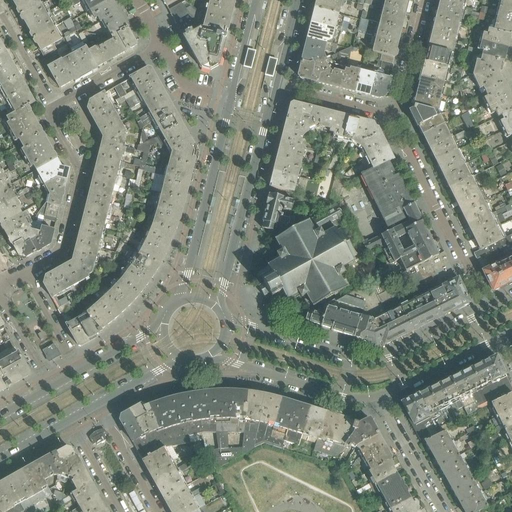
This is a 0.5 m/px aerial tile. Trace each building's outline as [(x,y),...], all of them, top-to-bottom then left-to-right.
[(41,5),(37,0),(11,0),(18,10),(17,12),(19,17),(41,5)] [(111,0),(110,0),(83,0),(90,12),(111,0)] [(128,30),(119,14),(111,0),(90,12),(94,20),(95,21),(98,19),(100,23),(99,24),(106,37),(109,35),(111,38),(117,34),(118,36),(128,30)] [(229,23),(233,8),(234,0),(209,0),(205,17),(229,23)] [(256,0),(219,149),(256,159),(296,0),(256,0)] [(342,1),(342,0),(317,0),(315,10),(339,16),(342,1)] [(401,29),(408,1),(404,0),(385,0),(379,24),(401,29)] [(461,11),(463,0),(439,0),(440,0),(437,9),(438,9),(437,12),(436,14),(435,17),(436,19),(458,25),(460,16),(470,18),(470,19),(477,21),(478,20),(479,14),(471,12),(472,10),(466,9),(465,12),(461,11)] [(511,5),(500,2),(493,31),(510,36),(511,36),(511,5)] [(218,66),(229,23),(205,17),(199,15),(200,13),(199,12),(201,9),(197,6),(194,9),(193,8),(187,11),(182,3),(169,11),(173,19),(201,69),(210,71),(218,66)] [(54,28),(41,5),(19,17),(22,21),(24,22),(31,34),(30,36),(33,40),(54,28)] [(68,13),(65,8),(64,7),(58,10),(52,14),(54,17),(63,12),(65,15),(68,13)] [(345,33),(349,19),(339,16),(315,10),(307,40),(333,45),(337,46),(340,32),(345,33)] [(69,19),(63,23),(68,31),(69,31),(74,28),(71,22),(69,19)] [(373,33),(375,23),(360,19),(359,26),(358,26),(357,29),(373,33)] [(461,32),(463,26),(458,25),(436,19),(436,20),(434,21),(433,24),(434,26),(430,42),(428,42),(427,48),(451,54),(456,31),(461,32)] [(81,30),(76,20),(72,22),(77,32),(81,30)] [(395,51),(401,29),(379,24),(372,54),(379,56),(393,59),(394,58),(396,57),(397,53),(395,51)] [(60,40),(54,28),(33,40),(35,45),(37,45),(41,51),(60,40)] [(65,38),(76,32),(74,28),(69,31),(69,32),(64,35),(65,38)] [(371,40),(373,33),(357,29),(356,33),(358,33),(357,38),(364,40),(364,38),(371,40)] [(137,46),(128,30),(118,36),(117,34),(111,38),(113,41),(99,49),(97,47),(88,52),(97,68),(137,46)] [(509,40),(510,36),(493,31),(489,30),(488,35),(484,34),(479,51),(483,52),(482,57),(502,63),(503,62),(504,61),(505,58),(504,56),(508,42),(509,40)] [(87,42),(83,34),(79,36),(83,44),(87,42)] [(73,45),(68,37),(65,39),(69,47),(73,45)] [(56,50),(59,48),(60,50),(68,46),(63,38),(60,40),(41,51),(44,58),(50,54),(53,59),(58,56),(56,51),(56,50)] [(323,55),(324,52),(331,53),(333,45),(307,40),(302,61),(311,63),(324,58),(323,55)] [(97,68),(88,52),(86,48),(62,61),(61,60),(48,68),(60,89),(97,68)] [(443,83),(451,54),(427,48),(425,54),(427,55),(423,71),(421,71),(420,77),(443,83)] [(0,87),(19,77),(11,63),(4,51),(0,53),(0,87)] [(501,71),(502,63),(482,57),(475,55),(474,61),(476,62),(472,76),(479,89),(482,88),(485,92),(504,82),(501,75),(500,75),(498,72),(501,71)] [(393,66),(392,64),(393,59),(379,56),(377,66),(377,68),(392,72),(393,66)] [(322,76),(335,65),(330,57),(324,58),(311,63),(302,61),(301,63),(298,75),(301,79),(316,83),(317,84),(319,75),(322,76)] [(355,93),(360,72),(346,68),(335,65),(322,76),(319,75),(317,84),(355,93)] [(166,98),(157,83),(150,70),(148,69),(130,79),(137,91),(131,95),(129,94),(126,96),(123,98),(125,101),(130,110),(135,107),(132,103),(141,98),(147,108),(166,98)] [(469,78),(470,72),(462,70),(462,73),(459,81),(460,82),(466,79),(469,78)] [(386,95),(390,80),(360,72),(355,93),(379,99),(386,95)] [(34,104),(26,90),(19,77),(0,87),(0,100),(2,105),(3,104),(7,111),(11,109),(14,114),(27,107),(34,104)] [(438,106),(443,83),(420,77),(418,83),(419,84),(417,92),(415,100),(414,100),(413,105),(414,106),(414,107),(437,111),(441,112),(442,107),(438,106)] [(511,97),(508,89),(508,87),(507,84),(505,83),(504,82),(485,92),(487,96),(483,98),(492,115),(495,113),(497,117),(501,116),(511,109),(511,97)] [(126,96),(120,85),(114,89),(119,99),(120,99),(123,98),(126,96)] [(120,123),(104,94),(94,99),(94,100),(90,102),(88,110),(90,114),(101,134),(120,123)] [(118,106),(125,101),(123,98),(120,99),(119,99),(115,101),(118,106)] [(181,125),(173,111),(166,98),(147,108),(150,113),(144,117),(146,120),(142,122),(141,121),(137,124),(141,130),(144,128),(146,131),(151,127),(151,126),(152,125),(152,123),(154,122),(162,135),(181,125)] [(316,129),(310,118),(308,118),(310,109),(294,105),(290,107),(287,119),(286,122),(296,125),(305,135),(309,132),(316,129)] [(41,134),(27,107),(14,114),(7,118),(9,123),(7,124),(12,133),(16,141),(19,140),(21,145),(41,134)] [(444,127),(439,115),(437,111),(414,107),(413,110),(409,112),(417,128),(421,135),(422,136),(423,135),(423,137),(444,127)] [(468,113),(465,107),(460,110),(463,116),(465,114),(468,113)] [(342,140),(348,118),(310,109),(308,118),(310,118),(316,129),(319,128),(329,131),(329,133),(329,134),(327,144),(332,145),(334,138),(342,140)] [(511,109),(501,116),(503,120),(500,122),(504,130),(505,132),(508,138),(511,136),(511,138),(511,109)] [(463,116),(461,117),(467,130),(472,128),(473,127),(468,117),(470,117),(469,116),(468,113),(465,114),(463,116)] [(380,135),(377,129),(375,129),(373,124),(348,118),(342,140),(351,142),(353,144),(359,148),(364,143),(380,135)] [(305,135),(296,125),(286,122),(278,157),(301,163),(304,153),(301,152),(302,148),(300,147),(302,138),(305,135)] [(131,155),(132,150),(128,149),(124,148),(127,138),(125,134),(126,133),(120,123),(101,134),(103,138),(98,158),(121,163),(123,153),(131,155)] [(189,139),(181,125),(162,135),(170,149),(171,152),(169,161),(193,167),(196,152),(189,139)] [(457,152),(444,127),(423,137),(436,162),(457,152)] [(485,140),(480,131),(475,133),(480,143),(485,140)] [(56,160),(41,134),(21,145),(24,149),(21,150),(26,159),(31,167),(33,166),(36,171),(56,160)] [(392,160),(386,147),(380,135),(364,143),(359,148),(364,152),(366,157),(373,170),(389,162),(392,160)] [(492,151),(487,141),(481,144),(486,154),(492,151)] [(470,178),(457,152),(436,162),(449,188),(470,178)] [(498,164),(493,154),(488,157),(493,167),(498,164)] [(18,164),(15,157),(13,159),(11,156),(9,157),(14,166),(18,164)] [(297,178),(301,163),(278,157),(270,187),(271,188),(293,193),(296,183),(318,189),(320,184),(297,178)] [(113,192),(117,177),(121,163),(98,158),(91,186),(113,192)] [(139,168),(141,161),(134,159),(133,166),(139,168)] [(59,207),(66,182),(69,170),(61,169),(56,160),(36,171),(38,175),(36,176),(42,187),(45,192),(47,191),(50,195),(47,204),(59,207)] [(184,199),(193,167),(169,161),(165,177),(161,176),(154,175),(152,174),(151,180),(153,181),(150,192),(161,194),(184,199)] [(412,205),(406,192),(398,176),(396,177),(391,168),(392,168),(389,162),(373,170),(361,176),(387,228),(408,218),(410,221),(419,216),(413,204),(412,205)] [(507,174),(502,165),(496,168),(501,177),(507,174)] [(6,182),(1,173),(0,170),(0,191),(6,188),(12,185),(9,180),(6,182)] [(477,191),(476,190),(471,178),(470,178),(449,188),(462,214),(483,203),(488,201),(482,189),(477,191)] [(132,196),(134,188),(135,182),(129,180),(126,194),(132,196)] [(106,220),(110,206),(112,198),(113,192),(91,186),(84,215),(106,220)] [(21,207),(16,200),(11,190),(9,192),(6,188),(0,191),(0,223),(1,225),(21,214),(18,209),(21,207)] [(20,198),(27,194),(28,193),(26,189),(17,193),(20,198)] [(129,209),(132,196),(126,194),(125,200),(123,208),(129,209)] [(180,215),(184,199),(161,194),(156,213),(154,218),(148,216),(146,223),(152,225),(174,233),(174,232),(176,229),(176,226),(177,223),(179,220),(180,215)] [(290,218),(291,212),(294,203),(294,201),(283,197),(270,194),(269,194),(269,195),(268,195),(266,205),(267,205),(262,222),(263,223),(262,229),(274,232),(276,227),(286,229),(288,233),(295,229),(294,227),(293,226),(295,219),(290,218)] [(489,215),(488,212),(483,203),(462,214),(474,238),(495,228),(491,220),(497,217),(495,213),(489,215)] [(504,208),(501,203),(498,205),(499,207),(494,209),(496,212),(504,208)] [(58,213),(59,207),(47,204),(45,204),(42,209),(58,213)] [(362,261),(359,255),(357,256),(342,229),(338,231),(337,229),(342,226),(339,220),(340,219),(339,218),(342,216),(341,214),(341,212),(340,211),(339,210),(338,209),(335,210),(334,208),(325,212),(308,222),(305,217),(298,221),(297,226),(294,227),(295,229),(288,233),(275,240),(275,241),(272,242),(274,246),(273,246),(276,251),(277,250),(278,253),(277,254),(277,255),(278,256),(266,263),(268,266),(267,266),(268,267),(258,273),(258,274),(257,277),(258,280),(262,280),(264,283),(263,284),(258,287),(258,288),(259,289),(262,295),(262,297),(263,297),(269,294),(271,298),(270,300),(271,303),(275,303),(275,304),(285,299),(286,300),(287,299),(288,303),(300,296),(301,298),(303,297),(304,300),(304,301),(306,305),(307,305),(309,308),(312,306),(313,307),(320,304),(321,306),(327,303),(326,300),(333,296),(335,295),(336,297),(342,294),(341,291),(347,288),(347,287),(349,286),(343,275),(348,272),(356,287),(362,284),(352,266),(362,261)] [(55,223),(58,213),(42,209),(37,216),(44,217),(43,220),(55,223)] [(41,228),(42,224),(32,222),(28,217),(24,219),(21,214),(1,225),(19,257),(19,256),(22,257),(26,247),(25,245),(39,237),(41,228)] [(99,249),(103,234),(106,220),(84,215),(77,244),(99,249)] [(405,271),(404,271),(405,272),(416,267),(430,260),(438,256),(421,223),(422,223),(419,216),(410,221),(374,240),(372,236),(367,239),(367,240),(364,242),(365,244),(363,245),(367,253),(380,246),(382,251),(383,251),(388,261),(390,265),(399,260),(405,271)] [(171,240),(173,237),(174,234),(174,233),(152,225),(146,240),(139,254),(159,266),(160,265),(162,262),(163,259),(164,257),(166,254),(167,251),(168,249),(170,246),(170,243),(171,240)] [(50,245),(53,231),(41,228),(39,237),(25,245),(26,247),(22,257),(25,258),(25,259),(50,245)] [(364,244),(356,228),(348,232),(356,248),(364,244)] [(501,240),(496,228),(495,228),(474,238),(480,251),(487,247),(501,240)] [(511,235),(507,238),(501,240),(504,246),(511,243),(511,244),(510,246),(511,249),(503,253),(511,269),(511,235)] [(511,281),(511,269),(503,253),(501,248),(504,246),(501,240),(487,247),(492,257),(497,266),(483,273),(492,292),(511,281)] [(93,274),(95,263),(99,249),(77,244),(72,262),(67,265),(78,285),(89,278),(88,276),(93,274)] [(487,247),(480,251),(474,254),(483,273),(497,266),(492,257),(487,247)] [(468,302),(444,253),(438,256),(430,260),(416,267),(420,276),(430,271),(436,282),(426,287),(441,317),(468,304),(469,303),(469,302),(468,302)] [(158,270),(159,267),(159,266),(139,254),(130,268),(121,280),(138,295),(139,294),(142,292),(143,289),(145,287),(148,285),(149,282),(150,280),(153,278),(154,274),(155,272),(158,270)] [(52,299),(55,297),(78,285),(67,265),(46,277),(44,285),(52,299)] [(441,317),(426,287),(420,276),(416,267),(405,272),(401,274),(414,300),(415,301),(401,307),(413,331),(441,317)] [(138,295),(121,280),(110,292),(98,303),(113,321),(114,320),(117,318),(119,315),(121,314),(124,312),(125,309),(127,308),(130,306),(132,303),(133,301),(136,299),(138,296),(138,295)] [(413,331),(401,307),(392,289),(391,290),(386,281),(378,286),(373,288),(379,299),(386,314),(373,320),(374,324),(373,327),(376,329),(382,342),(383,345),(413,331)] [(99,293),(105,287),(102,284),(96,290),(99,293)] [(386,314),(379,299),(373,288),(369,290),(359,287),(315,312),(312,311),(312,312),(312,313),(308,311),(305,320),(309,322),(321,326),(320,327),(331,330),(331,331),(354,338),(361,316),(373,320),(386,314)] [(86,302),(93,296),(90,292),(83,298),(86,302)] [(76,301),(72,294),(67,296),(72,303),(76,301)] [(72,310),(69,306),(68,303),(67,303),(65,299),(58,303),(55,297),(52,299),(61,316),(72,310)] [(101,331),(103,330),(105,327),(107,325),(110,324),(112,321),(113,321),(98,303),(87,313),(66,325),(78,346),(81,347),(95,339),(96,337),(102,333),(101,331)] [(382,342),(376,329),(373,327),(374,324),(373,320),(361,316),(354,338),(374,345),(379,343),(382,342)] [(14,384),(28,376),(29,374),(10,340),(5,343),(9,350),(0,354),(0,392),(11,386),(10,385),(12,384),(14,384)] [(53,344),(42,350),(49,362),(60,355),(53,344)] [(511,394),(511,389),(499,364),(500,364),(497,358),(496,358),(496,357),(471,369),(489,405),(490,404),(491,405),(511,394)] [(489,405),(471,369),(449,380),(463,408),(467,416),(479,411),(478,410),(489,405)] [(463,408),(449,380),(428,391),(444,423),(453,418),(451,414),(463,408)] [(244,433),(247,393),(235,392),(224,391),(213,392),(215,434),(216,434),(218,450),(204,453),(205,459),(216,470),(229,463),(229,449),(228,449),(228,434),(243,434),(244,433)] [(444,423),(428,391),(401,404),(422,440),(430,437),(431,439),(425,442),(448,430),(445,425),(435,430),(434,428),(444,423)] [(215,434),(213,392),(201,393),(188,395),(180,397),(190,444),(204,441),(201,433),(215,434)] [(267,445),(281,399),(279,399),(271,397),(259,394),(247,393),(244,433),(256,434),(253,449),(263,444),(267,445)] [(511,394),(491,405),(503,430),(511,425),(511,394)] [(190,444),(180,397),(176,398),(163,401),(148,406),(159,433),(165,448),(190,444)] [(301,440),(310,408),(299,405),(281,399),(267,445),(281,449),(284,442),(298,447),(301,440)] [(159,433),(148,406),(144,408),(143,406),(140,405),(121,416),(120,421),(141,459),(148,456),(149,457),(163,449),(165,448),(159,433)] [(328,456),(339,418),(310,408),(301,440),(316,444),(313,452),(328,456)] [(355,448),(377,434),(369,420),(359,425),(354,423),(354,422),(339,418),(328,456),(337,459),(345,446),(348,449),(348,448),(349,449),(352,446),(355,448)] [(511,425),(503,430),(511,447),(511,425)] [(458,457),(451,445),(445,433),(448,431),(448,430),(425,442),(439,467),(458,457)] [(106,440),(105,438),(108,437),(105,432),(103,433),(102,432),(92,438),(92,439),(90,440),(93,445),(96,444),(97,446),(106,440)] [(390,458),(377,434),(355,448),(359,451),(370,472),(390,461),(390,458)] [(72,469),(71,467),(79,463),(76,457),(75,457),(74,457),(75,455),(72,450),(64,448),(56,453),(55,453),(35,464),(44,482),(54,476),(57,477),(57,482),(61,482),(66,484),(68,479),(72,469)] [(170,462),(163,449),(149,457),(148,456),(141,459),(149,474),(170,462)] [(204,460),(200,453),(195,454),(200,462),(204,460)] [(501,462),(498,456),(493,459),(496,465),(501,462)] [(473,482),(458,457),(439,467),(453,493),(473,482)] [(355,468),(362,461),(359,458),(354,463),(355,463),(353,466),(355,468)] [(403,486),(403,485),(401,481),(399,481),(396,475),(392,468),(392,466),(390,461),(370,472),(368,473),(372,478),(368,480),(372,487),(376,486),(383,498),(403,487),(403,486)] [(184,486),(170,462),(149,474),(163,498),(184,486)] [(98,497),(79,463),(71,467),(72,469),(68,479),(70,480),(76,492),(71,494),(79,507),(98,497)] [(48,490),(44,482),(35,464),(6,480),(24,511),(52,496),(48,490)] [(23,511),(24,511),(6,480),(0,483),(0,511),(4,511),(6,511),(5,511),(23,511)] [(493,486),(489,480),(481,484),(485,490),(493,486)] [(486,505),(473,482),(453,493),(464,511),(478,511),(480,511),(495,504),(493,501),(486,505)] [(225,495),(218,483),(216,485),(222,497),(225,495)] [(195,511),(198,511),(191,498),(185,486),(184,486),(163,498),(170,511),(195,511)] [(413,506),(406,493),(407,491),(405,488),(403,487),(383,498),(390,511),(417,511),(417,510),(416,507),(413,506)] [(199,489),(190,494),(193,498),(201,493),(199,489)] [(60,502),(62,494),(55,491),(53,497),(55,497),(54,500),(60,502)] [(369,504),(362,493),(359,495),(365,506),(369,504)] [(106,511),(98,497),(79,507),(81,511),(106,511)]
